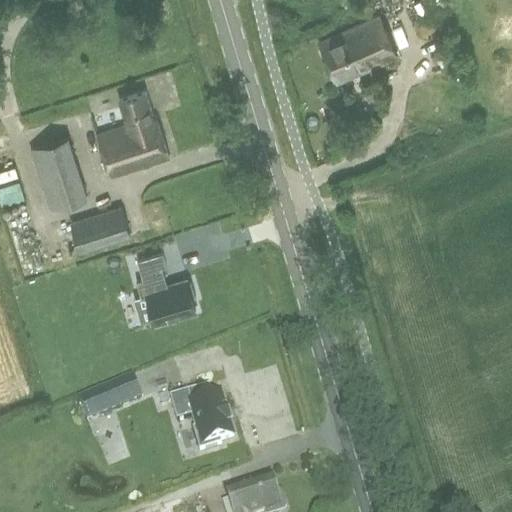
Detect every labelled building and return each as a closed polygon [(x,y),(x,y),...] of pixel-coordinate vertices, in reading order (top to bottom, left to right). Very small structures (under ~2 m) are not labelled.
[(337,83),(397,57),(379,16),(320,43),(337,83)] [(153,117),(145,91),(119,100),(127,125),(98,134),(111,176),(169,158),(155,116),(153,117)] [(50,209),(87,197),(68,138),(31,149),(50,209)] [(140,198),(82,215),(93,255),(153,236),(140,198)] [(154,316),(163,343),(206,329),(198,302),(179,308),(170,279),(176,277),(170,260),(138,269),(147,298),(138,301),(144,319),(154,316)] [(132,375),(77,398),(87,422),(142,398),(132,375)] [(188,392),(170,398),(177,422),(194,417),(197,429),(193,430),(200,452),(221,445),(220,442),(234,438),(229,421),(230,421),(230,420),(228,420),(225,410),(227,410),(226,408),(225,409),(221,395),(192,404),(188,392)] [(276,493),(271,476),(225,490),(232,511),(263,511),(266,511),(265,511),(283,511),(284,511),(287,507),(283,494),(279,492),(276,493)] [(102,511),(123,511),(128,510),(125,501),(101,509),(102,511)]
